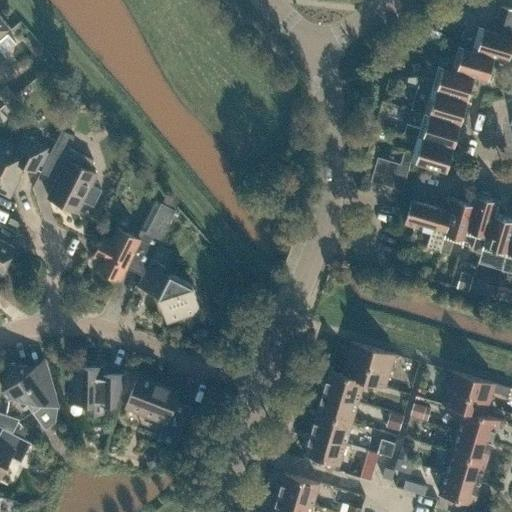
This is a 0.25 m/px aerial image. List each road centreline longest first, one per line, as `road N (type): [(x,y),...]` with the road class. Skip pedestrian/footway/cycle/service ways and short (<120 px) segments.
road 1 (track): [(22,0),(204,226),(288,316)]
road 2 (residential): [(261,387),(332,187),(331,114),(313,49)]
road 3 (residential): [(48,325),(94,325),(261,387)]
road 4 (residential): [(215,511),(261,387)]
